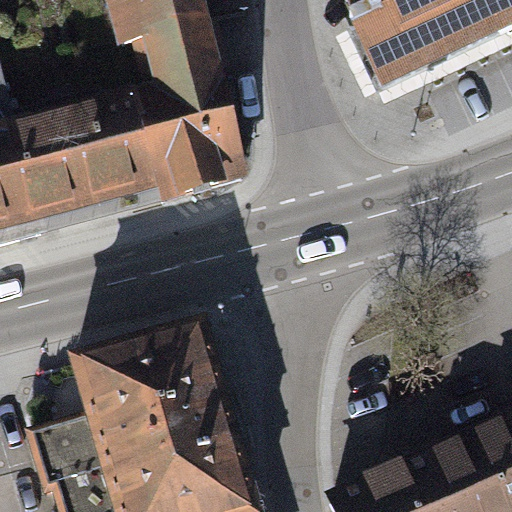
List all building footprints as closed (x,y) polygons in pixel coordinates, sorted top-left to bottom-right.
[(167,92),(233,78),(215,0),(142,0),(115,6),(127,62),(159,54),(167,92)] [(511,0),(368,0),(373,10),(357,17),(389,89),(511,33),(511,0)] [(0,129),(17,125),(2,57),(0,57),(0,129)] [(233,78),(167,92),(141,98),(163,198),(255,178),(233,78)] [(0,234),(163,198),(141,98),(17,125),(0,129),(0,234)] [(268,511),(215,334),(47,385),(61,430),(35,437),(57,511),(268,511)] [(511,511),(511,428),(432,465),(454,511),(511,511)] [(454,511),(432,465),(344,507),(346,511),(454,511)]
